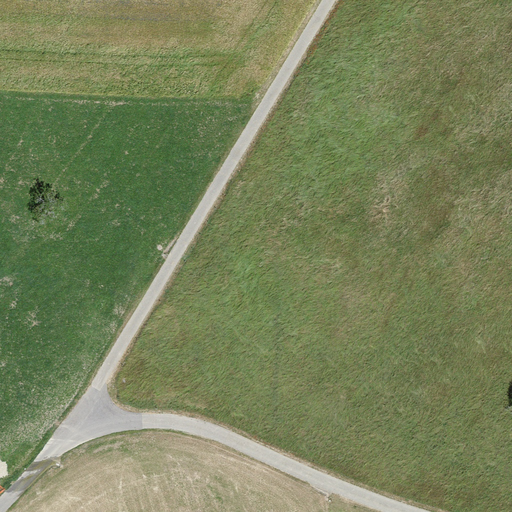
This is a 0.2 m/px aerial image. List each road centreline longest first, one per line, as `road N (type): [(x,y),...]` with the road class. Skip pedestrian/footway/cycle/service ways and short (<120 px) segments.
road 1 (track): [(78,434),(94,386),(327,0)]
road 2 (unclassified): [(0,506),(61,441),(144,420),(199,430),(386,511)]
